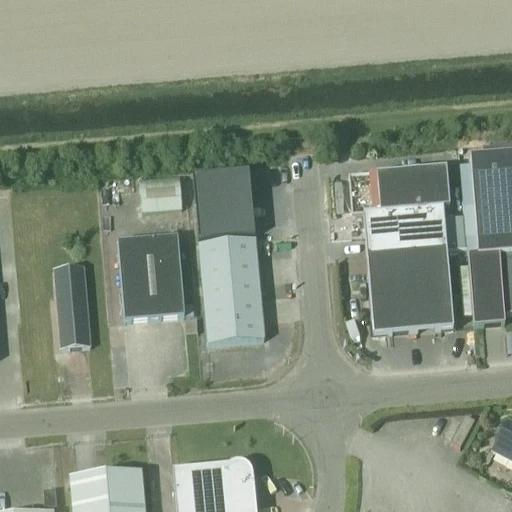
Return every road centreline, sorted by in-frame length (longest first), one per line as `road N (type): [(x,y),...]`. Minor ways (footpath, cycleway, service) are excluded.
road 1 (unclassified): [(0,427),(323,399)]
road 2 (unclassified): [(323,399),(302,167)]
road 3 (unclassified): [(323,399),(511,382)]
